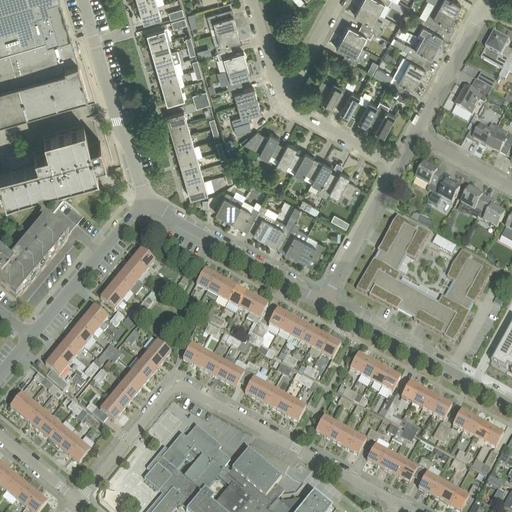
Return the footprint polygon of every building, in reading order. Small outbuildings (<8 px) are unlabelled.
[(0,0),(0,53),(47,40),(48,44),(71,38),(59,0),(0,0)] [(137,0),(140,10),(157,5),(155,0),(137,0)] [(362,0),(360,4),(378,14),(383,3),(388,5),(390,0),(362,0)] [(427,0),(434,4),(454,15),(460,4),(453,0),(452,0),(427,0)] [(373,33),(373,32),(379,36),(382,30),(379,28),(382,22),(375,18),(378,14),(360,4),(354,15),(364,20),(361,26),(373,33)] [(454,15),(434,4),(425,20),(442,29),(445,24),(449,26),(454,15)] [(161,17),(157,5),(140,10),(143,22),(161,17)] [(184,15),(182,8),(168,12),(170,19),(184,15)] [(207,16),(209,23),(210,28),(210,29),(216,27),(217,33),(237,27),(233,15),(223,18),(221,12),(207,16)] [(379,27),(384,30),(387,23),(396,28),(398,24),(385,17),(379,27)] [(184,18),(171,21),(173,28),(186,25),(184,18)] [(419,32),(424,34),(421,39),(437,47),(443,36),(440,34),(442,29),(425,20),(419,32)] [(348,25),(342,37),(360,46),(365,36),(370,38),(373,33),(361,26),(358,31),(348,25)] [(216,46),(217,52),(231,48),(230,43),(240,40),(237,27),(217,33),(221,45),(216,46)] [(147,34),(150,45),(168,40),(164,29),(147,34)] [(500,69),(503,71),(504,70),(511,55),(511,51),(507,49),(510,42),(509,42),(510,41),(505,38),(504,39),(494,34),(486,50),(494,54),(489,62),(501,68),(500,69)] [(366,50),(360,46),(342,37),(336,48),(346,53),(343,59),(355,66),(358,60),(360,61),(366,50)] [(78,63),(71,38),(48,44),(47,40),(0,53),(0,121),(87,97),(84,86),(78,63)] [(431,58),(437,47),(421,39),(420,38),(415,48),(405,43),(405,44),(395,38),(392,43),(402,49),(404,50),(407,52),(421,59),(423,54),(431,58)] [(150,45),(154,57),(171,52),(168,40),(150,45)] [(224,58),(227,69),(247,64),(244,51),(233,54),(231,48),(217,52),(219,59),(224,58)] [(157,68),(174,63),(181,62),(178,50),(171,52),(154,57),(157,68)] [(409,60),(403,70),(419,79),(425,68),(418,64),(421,59),(407,52),(406,55),(405,57),(409,60)] [(178,75),(174,63),(157,68),(160,80),(178,75)] [(228,88),(242,84),(240,79),(251,76),(247,64),(227,69),(217,72),(221,86),(226,84),(228,88)] [(389,83),(393,76),(377,68),(373,75),(389,83)] [(413,90),(419,79),(403,70),(397,81),(393,78),(390,84),(403,91),(406,86),(413,90)] [(181,87),(178,75),(160,80),(164,92),(181,87)] [(331,107),(333,103),(342,86),(334,82),(331,86),(322,80),(315,93),(325,98),(322,103),(331,107)] [(234,94),(238,105),(258,99),(254,87),(244,90),(242,84),(228,88),(230,95),(234,94)] [(351,112),(357,101),(360,97),(351,92),(352,90),(343,85),(342,87),(342,86),(333,103),(342,108),(340,112),(349,117),(351,112)] [(456,108),(465,112),(472,116),(480,101),(485,104),(491,94),(475,86),(472,92),(466,89),(456,108)] [(184,98),(181,87),(164,92),(167,103),(184,98)] [(206,91),(192,95),(194,102),(208,98),(206,91)] [(401,92),(398,97),(405,100),(408,95),(401,92)] [(361,94),(360,97),(357,101),(351,112),(360,117),(357,122),(366,127),(369,122),(377,106),(368,101),(370,99),(361,94)] [(494,96),(491,101),(491,102),(501,108),(504,102),(494,96)] [(209,104),(208,98),(194,102),(196,108),(209,104)] [(241,117),(236,118),(231,119),(233,126),(243,124),(253,121),(251,115),(261,112),(258,99),(238,105),(241,117)] [(389,107),(380,102),(377,106),(369,122),(377,127),(375,131),(384,136),(395,115),(387,111),(389,107)] [(167,116),(170,128),(187,123),(184,111),(167,116)] [(190,134),(187,123),(170,128),(173,139),(190,134)] [(487,148),(497,129),(491,126),(488,131),(475,124),(466,139),(475,144),(476,142),(487,148)] [(105,160),(106,160),(100,140),(100,141),(99,141),(98,141),(99,142),(89,144),(88,140),(84,126),(44,137),(47,150),(34,154),(35,156),(37,162),(4,172),(0,172),(0,196),(1,201),(3,201),(2,199),(5,198),(6,200),(25,194),(84,177),(98,173),(96,165),(95,162),(104,159),(105,160)] [(508,158),(511,149),(511,137),(497,129),(487,148),(500,155),(501,154),(508,158)] [(259,153),(268,158),(270,155),(278,160),(285,147),(277,142),(279,138),(270,133),(268,137),(257,131),(244,144),(259,152),(259,153)] [(173,139),(177,151),(194,146),(190,134),(173,139)] [(232,139),(224,142),(227,150),(235,148),(232,139)] [(287,164),(296,169),(303,157),(294,152),(297,147),(288,143),(285,147),(278,160),(276,163),(285,168),(287,164)] [(180,163),(197,158),(194,146),(177,151),(180,163)] [(305,174),(313,179),(322,163),(313,158),(314,157),(305,152),(303,157),(296,169),(294,173),(303,178),(305,174)] [(180,163),(183,174),(201,169),(197,158),(180,163)] [(326,197),(329,192),(338,176),(329,171),(332,167),(323,162),(322,163),(313,179),(311,183),(319,187),(317,192),(326,197)] [(433,194),(444,175),(438,171),(438,172),(425,165),(416,180),(429,187),(427,191),(433,194)] [(187,186),(204,181),(201,169),(183,174),(187,186)] [(340,171),(338,176),(329,192),(338,197),(340,193),(349,198),(356,186),(347,181),(349,176),(340,171)] [(452,205),(456,198),(461,190),(448,182),(450,178),(444,175),(433,194),(439,197),(452,205)] [(207,193),(204,181),(187,186),(190,198),(207,193)] [(470,190),(465,198),(462,205),(474,211),(472,215),(478,219),(489,199),(483,196),(483,197),(470,190)] [(241,206),(240,206),(243,202),(232,196),(226,192),(220,204),(215,212),(232,222),(241,206)] [(498,230),(501,223),(506,214),(493,207),(495,203),(489,199),(478,219),(484,222),(498,230)] [(299,206),(308,211),(312,206),(302,200),(299,206)] [(264,239),(275,219),(264,213),(267,208),(262,205),(261,205),(258,210),(259,210),(250,227),(255,230),(253,233),(264,239)] [(250,227),(259,210),(258,210),(254,207),(251,212),(241,206),(232,222),(243,227),(245,224),(250,227)] [(296,218),(301,210),(297,208),(295,207),(291,215),(296,218)] [(69,236),(43,214),(7,257),(0,251),(0,286),(7,292),(11,295),(15,299),(22,291),(24,293),(28,288),(26,286),(30,282),(32,284),(36,278),(34,277),(39,270),(42,272),(46,267),(44,265),(49,259),(51,261),(55,255),(53,254),(59,247),(61,249),(65,244),(63,242),(69,236)] [(430,234),(416,226),(397,216),(392,224),(388,231),(381,246),(377,251),(380,253),(376,261),(397,273),(407,256),(415,261),(418,256),(421,249),(426,242),(430,234)] [(418,223),(423,226),(426,220),(421,217),(418,223)] [(282,245),(291,228),(294,223),(289,221),(287,225),(275,219),(264,239),(275,245),(277,242),(282,245)] [(511,219),(506,230),(502,238),(511,243),(511,219)] [(448,220),(443,231),(449,234),(454,223),(448,220)] [(308,236),(308,235),(297,229),(297,230),(291,228),(282,245),(287,247),(285,251),(296,257),(305,241),(308,236)] [(456,247),(438,236),(433,244),(452,255),(456,247)] [(318,242),(315,246),(305,241),(296,257),(307,263),(311,255),(317,258),(324,245),(318,242)] [(147,272),(155,262),(141,251),(133,260),(147,272)] [(456,283),(447,300),(468,312),(473,304),(475,305),(478,300),(483,292),(486,284),(495,269),(462,252),(453,266),(448,278),(456,283)] [(490,254),(487,257),(491,263),(492,263),(495,260),(490,254)] [(125,270),(139,282),(147,272),(133,260),(125,270)] [(401,275),(397,273),(376,261),(374,260),(361,282),(356,290),(366,295),(368,292),(371,294),(369,296),(385,304),(392,309),(397,311),(398,309),(409,289),(397,282),(401,275)] [(125,270),(117,280),(131,292),(135,296),(144,286),(139,282),(125,270)] [(205,271),(200,280),(197,286),(207,291),(215,277),(205,271)] [(180,284),(186,288),(190,280),(183,277),(180,282),(181,282),(180,284)] [(226,283),(215,277),(207,291),(218,297),(226,283)] [(123,301),(131,292),(117,280),(109,290),(123,301)] [(228,303),(236,289),(226,283),(218,297),(228,303)] [(179,284),(176,290),(170,286),(167,291),(173,295),(180,299),(186,288),(180,284),(179,284)] [(236,289),(228,303),(239,309),(247,294),(236,289)] [(414,321),(416,322),(419,324),(434,331),(442,336),(443,334),(446,335),(445,338),(454,343),(459,335),(463,328),(470,313),(468,312),(447,300),(443,297),(438,305),(409,289),(398,309),(415,318),(414,321)] [(114,311),(123,301),(109,290),(100,300),(114,311)] [(239,309),(250,315),(258,300),(247,294),(239,309)] [(143,302),(149,307),(153,302),(147,297),(143,302)] [(258,300),(250,315),(260,321),(268,306),(258,300)] [(149,307),(143,302),(139,307),(145,312),(149,307)] [(193,304),(189,311),(195,314),(198,307),(193,304)] [(127,315),(131,312),(123,305),(119,308),(127,315)] [(86,317),(104,332),(108,327),(104,323),(108,319),(102,314),(94,307),(86,317)] [(198,307),(195,314),(200,317),(204,310),(198,307)] [(130,331),(141,317),(136,313),(134,311),(123,325),(130,331)] [(269,326),(279,332),(288,317),(277,311),(269,326)] [(118,313),(114,317),(120,322),(124,318),(118,313)] [(214,316),(210,322),(216,326),(220,319),(214,316)] [(78,327),(92,338),(100,329),(104,332),(86,317),(78,327)] [(116,327),(120,322),(114,317),(110,322),(116,327)] [(279,332),(290,337),(298,322),(288,317),(279,332)] [(220,319),(216,326),(221,329),(225,322),(220,319)] [(245,342),(247,343),(252,346),(263,325),(257,322),(251,334),(249,333),(245,342)] [(309,328),(298,322),(290,337),(287,343),(298,349),(301,343),(309,328)] [(252,346),(259,350),(258,352),(266,357),(269,351),(261,347),(264,341),(262,340),(269,328),(263,325),(252,346)] [(214,329),(208,326),(205,332),(210,335),(214,329)] [(92,338),(78,327),(70,337),(84,348),(92,338)] [(240,330),(234,327),(231,334),(237,337),(240,330)] [(320,334),(309,328),(301,343),(311,349),(320,334)] [(214,329),(210,335),(216,339),(220,332),(214,329)] [(501,365),(499,368),(507,373),(509,369),(511,370),(511,329),(494,361),(501,365)] [(140,336),(134,332),(130,337),(135,341),(140,336)] [(322,355),(330,340),(320,334),(311,349),(322,355)] [(222,341),(232,347),(235,341),(225,335),(222,341)] [(70,337),(62,346),(76,358),(84,348),(70,337)] [(131,346),(135,341),(130,337),(125,342),(131,346)] [(330,340),(322,355),(332,361),(341,346),(330,340)] [(236,349),(242,353),(246,346),(235,341),(232,347),(235,349),(236,349)] [(163,364),(171,354),(157,343),(149,352),(163,364)] [(252,346),(247,343),(246,346),(242,353),(246,354),(250,348),(251,348),(252,346)] [(194,366),(202,351),(192,345),(183,361),(194,366)] [(62,346),(54,356),(67,368),(76,358),(62,346)] [(111,346),(107,351),(112,356),(116,351),(111,346)] [(204,372),(213,357),(215,352),(209,348),(206,353),(202,351),(194,366),(204,372)] [(271,360),(275,354),(269,350),(269,351),(266,357),(265,357),(271,360)] [(108,361),(112,356),(107,351),(102,356),(108,361)] [(112,356),(118,360),(122,355),(118,351),(116,351),(112,356)] [(155,374),(163,364),(149,352),(141,362),(155,374)] [(358,355),(350,370),(361,376),(369,361),(358,355)] [(47,377),(55,383),(64,391),(68,385),(59,377),(67,368),(54,356),(45,366),(52,371),(47,377)] [(108,361),(109,361),(114,365),(118,360),(112,356),(108,361)] [(283,362),(288,365),(292,359),(286,356),(283,362)] [(215,378),(223,362),(213,357),(204,372),(215,378)] [(292,359),(288,365),(294,368),(297,362),(292,359)] [(369,361),(361,376),(371,382),(379,367),(369,361)] [(147,384),(155,374),(141,362),(133,372),(147,384)] [(234,368),(223,362),(215,378),(226,384),(234,368)] [(234,368),(226,384),(236,390),(245,374),(246,372),(245,371),(247,367),(237,362),(234,368)] [(250,374),(254,366),(248,363),(247,367),(245,371),(246,372),(250,374)] [(89,369),(94,374),(99,368),(93,364),(89,369)] [(277,372),(283,375),(286,368),(280,365),(277,372)] [(254,366),(250,374),(255,376),(256,377),(258,373),(260,369),(254,366)] [(299,371),(309,377),(313,370),(307,367),(306,369),(301,367),(299,371)] [(379,367),(371,382),(382,388),(390,373),(379,367)] [(292,371),(286,368),(283,375),(288,378),(292,371)] [(64,376),(69,380),(75,373),(69,369),(64,376)] [(89,369),(84,374),(81,378),(87,383),(94,374),(89,369)] [(318,373),(313,370),(309,377),(315,380),(318,373)] [(103,381),(107,376),(101,371),(97,376),(103,381)] [(125,382),(139,393),(147,384),(133,372),(125,382)] [(255,376),(253,379),(245,394),(256,400),(264,385),(267,378),(258,373),(256,377),(255,376)] [(390,373),(382,388),(393,394),(401,379),(390,373)] [(34,379),(35,380),(40,384),(44,379),(39,374),(34,379)] [(76,375),(72,380),(81,388),(85,383),(76,375)] [(103,381),(97,376),(93,381),(99,386),(103,381)] [(302,377),(298,383),(298,384),(304,387),(308,380),(302,377)] [(318,386),(308,380),(304,387),(309,390),(310,389),(315,392),(318,386)] [(125,382),(116,392),(130,403),(139,393),(125,382)] [(412,404),(420,389),(410,384),(401,399),(412,404)] [(264,385),(256,400),(266,406),(274,391),(264,385)] [(48,392),(53,396),(58,391),(53,386),(48,392)] [(348,399),(352,392),(347,389),(345,391),(343,396),(348,399)] [(431,395),(420,389),(412,404),(423,410),(431,395)] [(63,395),(58,391),(53,396),(58,401),(63,395)] [(274,391),(266,406),(277,412),(285,397),(274,391)] [(122,413),(130,403),(116,392),(108,401),(122,413)] [(348,399),(354,402),(358,396),(352,392),(348,399)] [(20,417),(32,403),(22,395),(10,409),(20,417)] [(431,395),(423,410),(433,416),(442,401),(431,395)] [(382,411),(372,406),(370,411),(385,419),(395,400),(389,396),(382,410),(382,411)] [(285,397),(277,412),(288,418),(296,403),(285,397)] [(338,405),(343,408),(347,401),(341,398),(338,405)] [(362,398),(359,405),(364,408),(368,401),(362,398)] [(401,403),(395,400),(385,419),(400,427),(402,423),(393,418),(401,403)] [(114,423),(122,413),(108,401),(100,411),(99,412),(90,404),(86,409),(104,424),(108,418),(114,423)] [(353,404),(347,401),(343,408),(349,411),(353,404)] [(452,407),(442,401),(433,416),(444,422),(452,407)] [(30,425),(41,411),(32,403),(20,417),(30,425)] [(68,409),(73,413),(78,407),(73,403),(68,409)] [(296,403),(288,418),(298,423),(306,408),(296,403)] [(78,407),(73,413),(77,417),(82,411),(78,407)] [(357,407),(354,414),(359,417),(363,411),(357,407)] [(40,433),(51,419),(41,411),(30,425),(40,433)] [(453,427),(463,433),(472,418),(461,412),(453,427)] [(93,429),(97,423),(88,415),(81,423),(84,425),(86,424),(93,429)] [(326,439),(335,424),(324,418),(316,433),(326,439)] [(474,439),(482,423),(472,418),(463,433),(474,439)] [(49,441),(61,427),(51,419),(40,433),(49,441)] [(400,427),(404,430),(410,433),(413,428),(414,425),(404,419),(402,423),(400,427)] [(97,423),(93,429),(96,432),(97,431),(103,436),(107,431),(97,423)] [(493,429),(482,423),(474,439),(485,444),(493,429)] [(337,445),(345,430),(335,424),(326,439),(337,445)] [(394,437),(398,429),(391,425),(387,433),(394,437)] [(433,438),(439,441),(446,428),(440,425),(433,438)] [(61,427),(49,441),(59,449),(71,435),(61,427)] [(182,436),(169,451),(165,448),(147,469),(151,473),(145,480),(159,492),(161,491),(164,493),(160,498),(148,511),(173,511),(181,504),(188,510),(186,511),(329,511),(332,509),(314,494),(307,503),(303,500),(298,500),(295,498),(292,501),(284,502),(283,501),(283,500),(281,502),(278,500),(284,492),(276,485),(282,478),(281,477),(280,477),(250,452),(249,450),(232,470),(230,473),(224,468),(230,461),(218,451),(221,448),(197,427),(186,440),(182,436)] [(419,431),(413,428),(410,433),(410,434),(415,437),(416,436),(419,431)] [(452,431),(446,428),(439,441),(445,444),(452,431)] [(403,446),(406,441),(410,434),(410,433),(404,430),(403,432),(398,429),(394,437),(393,440),(403,446)] [(495,450),(499,444),(504,435),(493,429),(485,444),(495,450)] [(345,430),(337,445),(348,451),(356,436),(345,430)] [(373,441),(377,434),(371,431),(367,438),(373,441)] [(380,441),(382,437),(377,434),(373,441),(378,444),(380,441)] [(412,444),(415,437),(410,434),(406,441),(412,444)] [(71,435),(59,449),(69,457),(81,444),(71,435)] [(356,436),(348,451),(358,456),(367,441),(356,436)] [(81,444),(69,457),(79,466),(90,452),(81,444)] [(375,446),(372,453),(367,461),(378,467),(386,452),(375,446)] [(456,458),(461,461),(465,454),(459,451),(456,458)] [(386,452),(378,467),(388,473),(397,458),(386,452)] [(498,456),(491,452),(484,466),(490,470),(498,456)] [(471,457),(465,454),(461,461),(467,464),(471,457)] [(511,468),(511,460),(502,455),(499,461),(511,468)] [(397,458),(388,473),(399,479),(407,464),(397,458)] [(423,469),(427,462),(422,459),(418,466),(423,469)] [(450,467),(456,470),(460,463),(454,460),(450,467)] [(427,462),(423,469),(429,472),(433,465),(427,462)] [(460,463),(456,470),(462,474),(466,467),(460,463)] [(0,480),(8,471),(0,464),(0,480)] [(407,464),(399,479),(410,485),(418,470),(407,464)] [(0,487),(6,493),(18,479),(8,471),(0,480),(0,487)] [(418,490),(429,495),(437,480),(427,474),(418,490)] [(503,484),(490,477),(486,484),(499,491),(503,484)] [(18,479),(6,493),(16,501),(28,487),(18,479)] [(437,480),(429,495),(440,501),(448,486),(437,480)] [(440,501),(450,507),(459,492),(448,486),(440,501)] [(28,487),(16,501),(26,509),(38,495),(28,487)] [(473,487),(469,494),(476,498),(480,491),(473,487)] [(459,492),(450,507),(459,511),(461,511),(469,498),(459,492)] [(511,511),(511,495),(505,492),(501,499),(500,499),(497,506),(504,509),(503,510),(506,511),(511,511)] [(38,495),(26,509),(29,511),(40,511),(48,503),(38,495)] [(478,511),(480,510),(482,511),(486,505),(477,500),(470,511),(478,511)]
